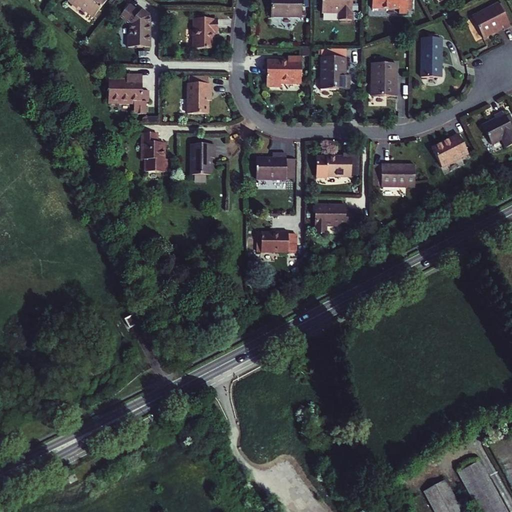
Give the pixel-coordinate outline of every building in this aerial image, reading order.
[(68,0),(68,1),(77,8),(79,5),(93,17),(106,0),(68,0)] [(270,0),(271,17),(302,17),(301,0),(270,0)] [(321,0),(322,12),(352,12),(351,0),(321,0)] [(371,0),(371,8),(398,9),(398,13),(407,13),(406,0),(371,0)] [(483,38),(495,33),(494,31),(502,28),(503,30),(510,26),(499,3),(472,16),(483,38)] [(128,36),(128,48),(150,48),(150,33),(149,33),(149,26),(150,26),(150,16),(142,10),(139,13),(129,5),(119,19),(129,27),(129,36),(128,36)] [(193,49),(213,49),(214,33),(217,33),(217,19),(194,19),(193,49)] [(438,38),(428,38),(422,38),(421,77),(441,77),(442,39),(438,38)] [(266,61),(266,84),(280,84),(280,82),(301,82),(301,58),(287,58),(287,61),(266,61)] [(321,89),(341,90),(341,76),(345,76),(345,58),(321,58),(321,89)] [(371,95),(395,96),(395,89),(393,89),(394,77),(396,77),(396,64),(372,63),(371,95)] [(108,80),(108,103),(134,103),(134,113),(146,113),(147,102),(142,102),(142,92),(142,76),(126,76),(126,80),(108,80)] [(188,84),(188,114),(207,114),(208,94),(211,94),(211,84),(208,84),(191,84),(188,84)] [(501,138),(506,147),(511,143),(511,128),(510,124),(506,117),(503,111),(494,116),(495,119),(482,125),(491,143),(501,138)] [(146,172),(167,172),(167,160),(164,160),(164,143),(157,143),(157,134),(142,134),(142,160),(145,160),(146,172)] [(441,167),(468,153),(459,135),(432,149),(441,167)] [(192,144),(191,175),(211,175),(211,157),(215,157),(215,145),(192,144)] [(286,179),(286,159),(286,154),(272,153),(272,158),(256,158),(256,179),(286,179)] [(351,164),(352,153),(343,153),(343,155),(326,155),(317,155),(316,169),(326,169),(326,176),(351,176),(351,173),(351,164)] [(360,153),(352,153),(351,164),(360,164),(360,153)] [(351,164),(351,173),(360,173),(360,164),(351,164)] [(381,165),(373,166),(373,186),(381,186),(381,165)] [(381,165),(381,186),(415,186),(415,165),(381,165)] [(353,223),(353,210),(345,210),(345,205),(316,205),(316,232),(326,232),(326,225),(353,225),(353,223)] [(261,231),(261,251),(288,251),(288,231),(279,231),(280,232),(276,232),(276,231),(261,231)] [(135,314),(124,320),(128,329),(140,324),(135,314)] [(506,511),(479,462),(458,473),(479,511),(506,511)] [(461,511),(445,481),(424,492),(434,511),(461,511)]
